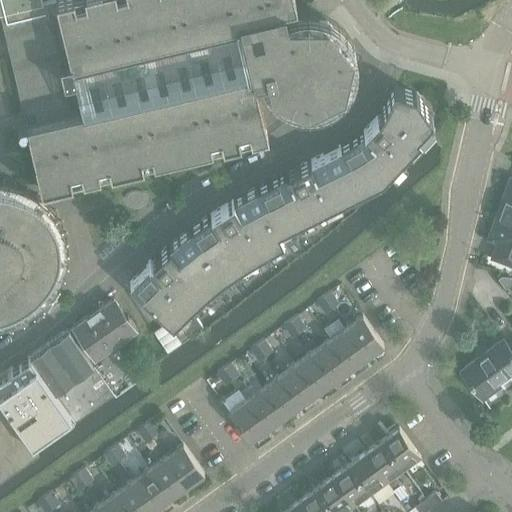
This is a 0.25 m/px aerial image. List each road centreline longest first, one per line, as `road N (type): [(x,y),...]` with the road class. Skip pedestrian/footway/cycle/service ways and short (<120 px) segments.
road 1 (residential): [(0,357),(165,220),(351,117),(402,52)]
road 2 (residential): [(401,367),(424,342),(445,296),(489,70)]
road 3 (residential): [(201,511),(401,367)]
road 4 (residential): [(511,491),(490,477),(401,367)]
